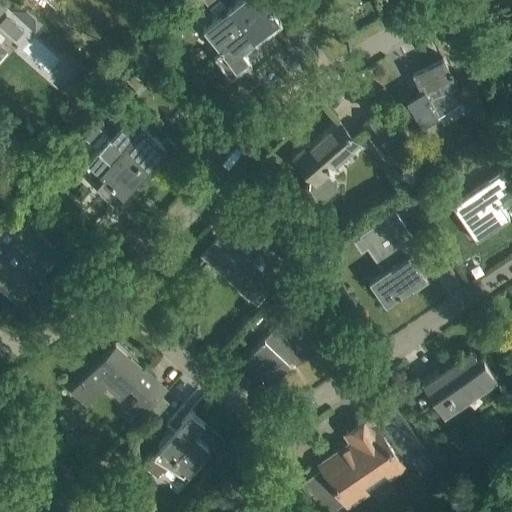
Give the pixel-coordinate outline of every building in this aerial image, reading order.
[(0,0),(0,48),(3,45),(0,41),(0,9),(8,0),(0,0)] [(236,0),(228,7),(256,41),(269,31),(281,21),(266,1),(267,0),(236,0)] [(228,7),(202,27),(218,47),(219,51),(213,56),(229,75),(250,58),(245,50),(256,41),(228,7)] [(466,103),(443,56),(412,71),(420,89),(406,99),(422,124),(437,114),(442,124),(468,107),(466,103)] [(129,106),(108,130),(111,132),(123,143),(120,146),(141,164),(152,152),(160,158),(161,160),(177,142),(166,132),(163,136),(129,106)] [(375,144),(389,163),(402,154),(375,115),(362,124),(375,144)] [(96,120),(82,136),(96,148),(87,159),(99,170),(99,169),(105,175),(109,178),(102,187),(116,201),(134,183),(128,177),(141,164),(120,146),(123,143),(111,132),(96,120)] [(356,140),(353,137),(339,121),(311,145),(309,143),(294,156),(312,176),(311,178),(310,186),(316,194),(327,194),(334,188),(335,178),(328,170),(332,167),(329,164),(356,140)] [(9,159),(0,158),(0,191),(10,191),(9,159)] [(511,159),(499,168),(451,201),(464,219),(465,221),(461,223),(469,236),(474,233),(475,236),(508,214),(500,203),(511,194),(511,159)] [(392,208),(361,229),(371,243),(367,246),(379,264),(383,261),(387,259),(391,265),(369,280),(373,286),(385,302),(411,284),(412,285),(413,285),(409,279),(421,271),(427,280),(428,279),(417,263),(405,246),(414,240),(392,208)] [(4,222),(0,226),(0,281),(15,296),(17,294),(40,269),(41,270),(60,250),(65,244),(59,238),(53,244),(45,236),(51,231),(36,217),(33,214),(16,233),(4,222)] [(285,260),(249,229),(243,236),(229,224),(193,266),(195,268),(195,267),(194,266),(205,253),(218,265),(222,261),(257,291),(285,260)] [(326,341),(314,323),(289,340),(274,326),(244,357),(245,358),(246,356),(271,380),(269,382),(270,383),(289,363),(288,361),(292,358),(295,362),(326,341)] [(167,388),(144,367),(114,340),(99,357),(94,352),(84,363),(89,368),(70,388),(86,402),(105,382),(119,394),(128,385),(140,395),(131,405),(142,415),(167,388)] [(470,346),(437,368),(420,380),(444,413),(496,377),(483,358),(480,360),(470,346)] [(190,409),(177,424),(159,444),(161,445),(154,453),(151,451),(143,461),(156,473),(165,462),(182,473),(208,445),(194,432),(204,421),(190,409)] [(324,468),(302,483),(321,511),(326,511),(346,499),(348,502),(367,489),(367,488),(370,486),(363,476),(382,463),(389,474),(402,464),(387,441),(375,425),(374,425),(368,416),(345,431),(352,441),(320,462),(324,468)] [(257,511),(249,500),(231,511),(257,511)]
